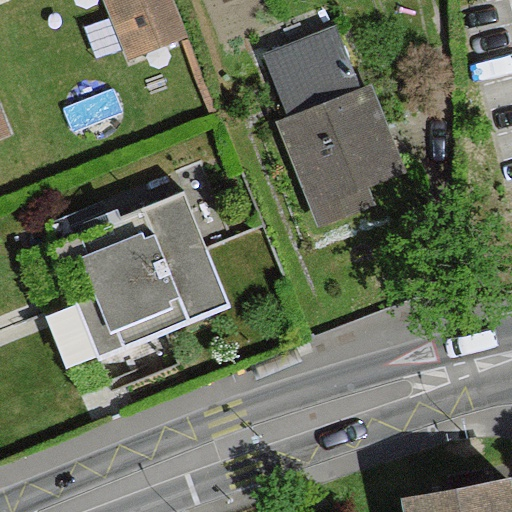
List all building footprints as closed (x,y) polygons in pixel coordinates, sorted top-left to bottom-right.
[(184,32),(171,0),(116,0),(138,52),(184,32)] [(341,29),(265,59),(326,216),(363,202),(355,181),(394,166),(341,29)] [(104,290),(204,251),(181,193),(81,233),(104,290)] [(228,307),(204,251),(104,290),(128,349),(228,307)] [(511,511),(511,503),(507,480),(410,497),(412,511),(511,511)]
